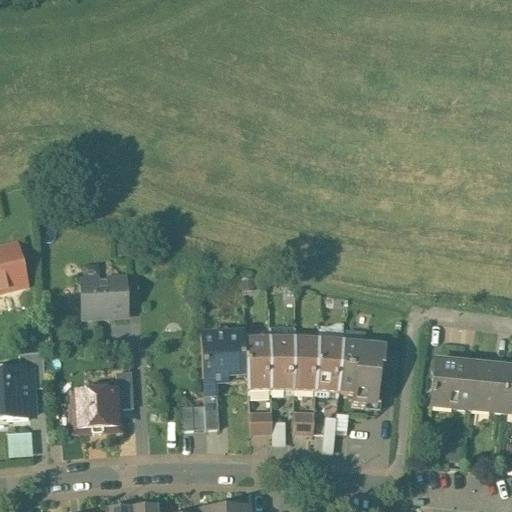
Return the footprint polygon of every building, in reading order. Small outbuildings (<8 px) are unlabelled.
[(0,290),(3,290),(3,293),(24,288),(15,249),(0,253),(0,290)] [(124,282),(80,284),(82,321),(126,319),(124,282)] [(243,336),(199,338),(202,398),(216,397),(215,386),(224,386),(227,386),(246,384),(243,342),(243,336)] [(243,342),(246,384),(246,398),(260,398),(260,394),(269,393),(268,342),(243,342)] [(293,342),(268,342),(269,393),(269,397),(282,397),(282,393),(292,393),(293,342)] [(317,343),(293,342),(292,393),(292,397),(305,398),(305,394),(314,394),(317,343)] [(342,345),(317,343),(314,394),(314,398),(327,399),(328,395),(337,396),(342,345)] [(384,349),(342,345),(337,396),(353,397),(352,407),(366,408),(366,403),(376,404),(379,370),(382,370),(384,349)] [(18,358),(19,375),(25,374),(26,393),(44,392),(42,356),(18,358)] [(472,369),(433,365),(428,410),(431,410),(431,404),(450,406),(450,412),(468,414),(472,369)] [(508,372),(472,369),(468,414),(504,417),(508,372)] [(19,375),(0,375),(0,420),(6,420),(6,423),(27,422),(26,393),(25,374),(19,375)] [(114,376),(115,392),(116,392),(117,412),(131,411),(129,375),(114,376)] [(115,392),(72,395),(74,435),(118,432),(117,412),(116,392),(115,392)] [(216,397),(202,398),(203,409),(204,433),(218,432),(216,397)] [(204,433),(203,409),(179,410),(180,434),(204,433)] [(270,415),(247,416),(249,437),(270,437),(270,415)] [(313,416),(292,415),(291,437),(312,438),(313,416)] [(284,440),(284,424),(271,423),(271,440),(284,440)] [(334,427),(323,426),(322,437),(333,438),(334,427)] [(6,435),(7,459),(31,458),(30,434),(6,435)] [(502,471),(511,472),(511,445),(507,444),(502,471)]
